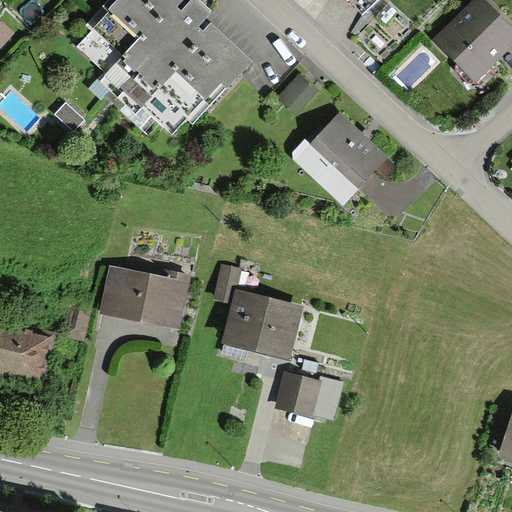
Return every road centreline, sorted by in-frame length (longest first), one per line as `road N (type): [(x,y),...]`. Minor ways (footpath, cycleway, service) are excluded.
road 1 (primary): [(0,456),(262,511)]
road 2 (residential): [(271,0),(449,164)]
